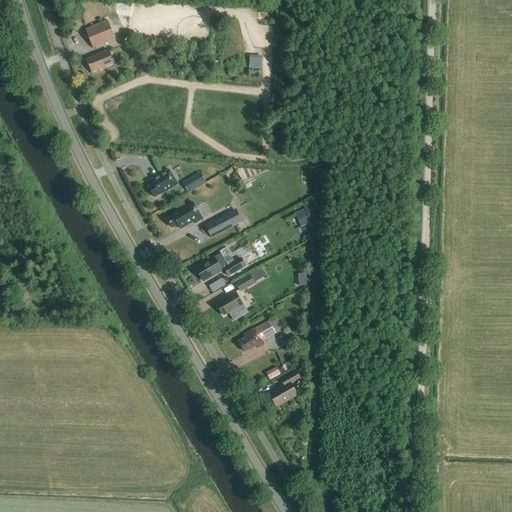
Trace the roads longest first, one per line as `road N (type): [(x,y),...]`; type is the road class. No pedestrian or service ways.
road 1 (tertiary): [(285,511),(80,161),(18,0)]
road 2 (track): [(419,511),(431,0)]
